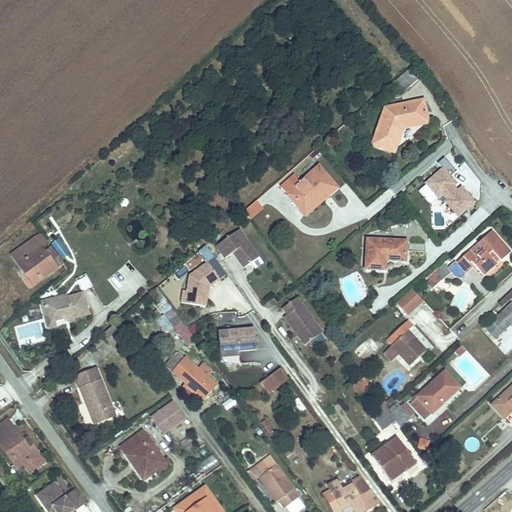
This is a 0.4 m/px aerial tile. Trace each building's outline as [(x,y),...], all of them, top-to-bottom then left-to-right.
[(410,72),(399,82),(407,92),(418,82),(410,72)] [(374,146),(395,152),(401,129),(427,123),(422,101),(384,109),(374,146)] [(445,158),(439,163),(443,168),(444,167),(452,175),(456,171),(445,158)] [(295,174),(281,186),(301,208),(324,188),(328,193),(337,186),(318,164),(300,179),(295,174)] [(443,168),(426,182),(439,198),(443,195),(447,199),(445,201),(459,217),(476,202),(462,186),(458,190),(455,186),(459,183),(452,175),(444,167),(443,168)] [(255,202),(243,212),(249,219),(261,209),(255,202)] [(240,229),(217,245),(226,258),(236,251),(238,253),(235,255),(244,267),(259,257),(240,229)] [(477,257),(472,250),(458,263),(466,274),(471,269),(468,266),(472,263),(485,278),(498,266),(497,264),(501,260),(503,262),(511,254),(511,252),(511,251),(494,231),(484,239),(495,251),(491,256),(485,250),(477,257)] [(34,234),(10,253),(34,282),(57,262),(34,234)] [(367,238),(365,268),(384,269),(384,260),(405,262),(406,241),(367,238)] [(183,291),(181,302),(206,306),(209,286),(226,275),(215,258),(189,275),(187,292),(183,291)] [(81,292),(92,286),(86,274),(75,280),(81,292)] [(116,287),(120,281),(111,275),(107,282),(116,287)] [(155,323),(164,336),(170,332),(181,350),(194,341),(159,287),(148,293),(163,318),(155,323)] [(407,318),(424,302),(411,289),(395,305),(407,318)] [(37,301),(40,320),(46,321),(55,319),(57,317),(65,315),(66,320),(80,317),(77,297),(60,301),(60,297),(37,301)] [(321,332),(297,297),(283,307),(287,314),(284,316),(304,344),(321,332)] [(511,303),(485,327),(495,338),(511,323),(511,303)] [(443,353),(457,340),(424,305),(410,318),(443,353)] [(46,321),(40,320),(42,328),(67,324),(66,320),(65,315),(57,317),(55,319),(46,321)] [(118,320),(102,334),(109,343),(125,331),(118,320)] [(407,322),(391,336),(397,342),(392,346),(410,366),(425,351),(407,331),(412,327),(407,322)] [(256,328),(219,332),(222,352),(256,348),(256,328)] [(125,331),(109,343),(114,349),(130,337),(125,331)] [(353,350),(358,358),(373,348),(368,340),(353,350)] [(460,359),(467,351),(461,346),(454,353),(460,359)] [(476,389),(490,376),(468,353),(454,366),(476,389)] [(184,356),(172,370),(204,398),(216,384),(184,356)] [(30,390),(40,383),(31,370),(21,377),(30,390)] [(282,370),(263,384),(270,393),(288,379),(282,370)] [(446,370),(410,403),(425,418),(460,386),(446,370)] [(72,380),(82,405),(90,426),(111,418),(107,406),(93,372),(72,380)] [(360,395),(369,384),(361,378),(352,388),(360,395)] [(511,388),(492,407),(504,420),(511,413),(511,388)] [(226,411),(237,404),(232,397),(222,404),(226,411)] [(390,414),(396,421),(399,426),(408,419),(399,407),(390,414)] [(454,412),(459,419),(466,414),(461,407),(454,412)] [(168,408),(153,419),(159,427),(174,416),(168,408)] [(390,414),(387,409),(374,418),(383,431),(396,421),(390,414)] [(0,447),(14,466),(20,462),(35,450),(27,439),(23,442),(4,417),(0,419),(0,447)] [(119,449),(131,466),(135,462),(147,480),(155,474),(153,470),(164,463),(143,432),(119,449)] [(479,449),(477,438),(464,441),(467,452),(479,449)] [(399,439),(373,458),(391,483),(417,464),(399,439)] [(35,450),(20,462),(27,470),(42,459),(35,450)] [(199,461),(204,473),(219,466),(214,455),(199,461)] [(135,462),(131,466),(143,483),(147,480),(135,462)] [(277,464),(257,478),(274,501),(278,499),(284,508),(300,496),(277,464)] [(56,494),(61,490),(53,478),(35,491),(50,511),(76,511),(75,510),(72,511),(69,511),(67,509),(65,511),(64,509),(66,507),(61,500),(59,502),(57,500),(59,498),(56,494)] [(381,504),(364,480),(344,490),(340,482),(330,487),(332,491),(327,494),(335,511),(340,511),(343,511),(341,506),(350,502),(354,511),(355,511),(367,507),(368,510),(381,504)] [(172,504),(176,511),(222,511),(207,485),(172,504)] [(85,499),(75,486),(64,494),(73,507),(85,499)] [(73,507),(64,494),(61,490),(56,494),(59,498),(57,500),(59,502),(61,500),(66,507),(64,509),(65,511),(67,509),(69,511),(72,511),(75,510),(73,507)]
